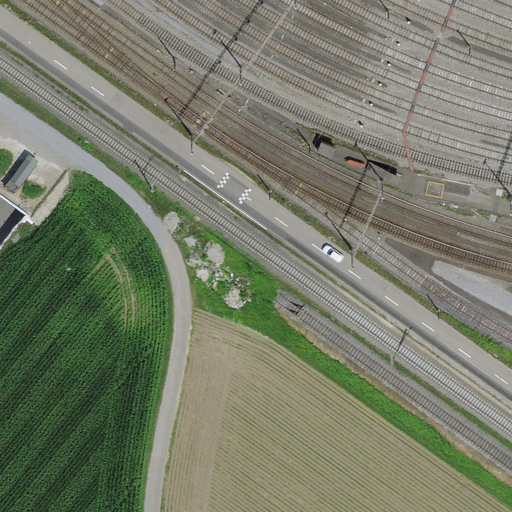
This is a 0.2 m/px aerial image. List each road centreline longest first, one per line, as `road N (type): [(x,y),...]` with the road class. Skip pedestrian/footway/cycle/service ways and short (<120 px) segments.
road 1 (track): [(153,511),(179,346),(180,261),(149,213),(0,99)]
road 2 (secondary): [(0,198),(151,0)]
road 3 (secondary): [(99,0),(0,128)]
